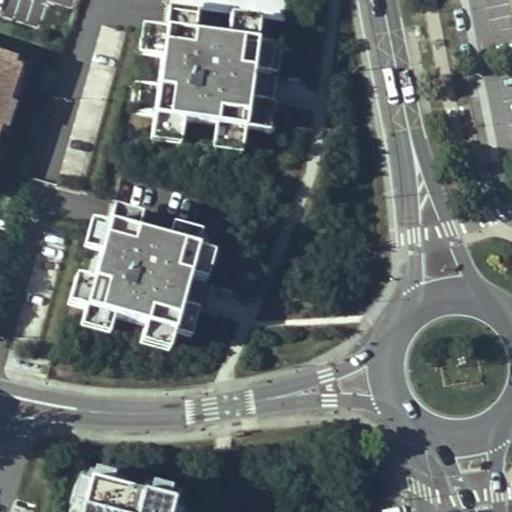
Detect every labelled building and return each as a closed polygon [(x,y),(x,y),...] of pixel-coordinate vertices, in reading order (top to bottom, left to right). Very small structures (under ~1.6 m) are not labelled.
[(252,40),(160,28),(148,117),(240,129),(252,40)] [(0,48),(0,64),(16,70),(0,121),(0,172),(36,60),(0,48)] [(0,121),(16,70),(0,64),(0,121)] [(104,222),(79,308),(169,334),(194,247),(104,222)] [(158,511),(167,482),(84,460),(69,511),(158,511)]
